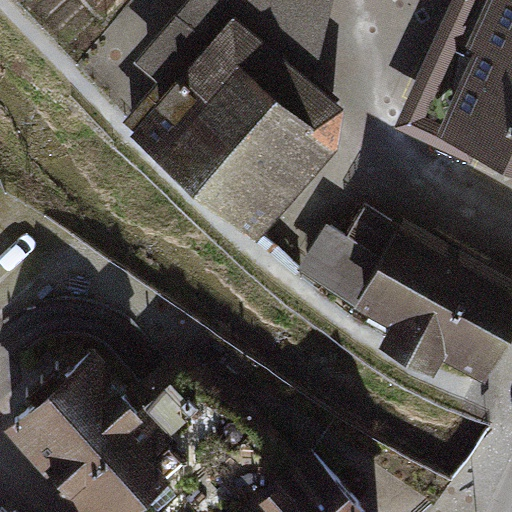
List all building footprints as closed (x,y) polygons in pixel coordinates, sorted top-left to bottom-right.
[(334,0),(188,0),(134,62),(156,81),(124,118),(133,126),(128,131),(254,240),(336,146),(344,105),(317,82),(334,0)] [(451,0),(404,103),(424,112),(474,0),(451,0)] [(511,0),(474,0),(424,112),(511,152),(511,0)] [(365,203),(347,235),(505,326),(511,313),(511,285),(482,269),(487,259),(433,229),(427,238),(405,225),(404,228),(365,203)] [(445,336),(487,359),(505,326),(347,235),(331,225),(310,259),(365,295),(368,292),(400,311),(389,332),(433,357),(445,336)] [(91,352),(14,421),(96,511),(114,511),(134,495),(148,509),(252,417),(232,394),(178,357),(132,398),(91,352)] [(369,511),(313,449),(295,465),(252,417),(148,509),(150,511),(369,511)]
